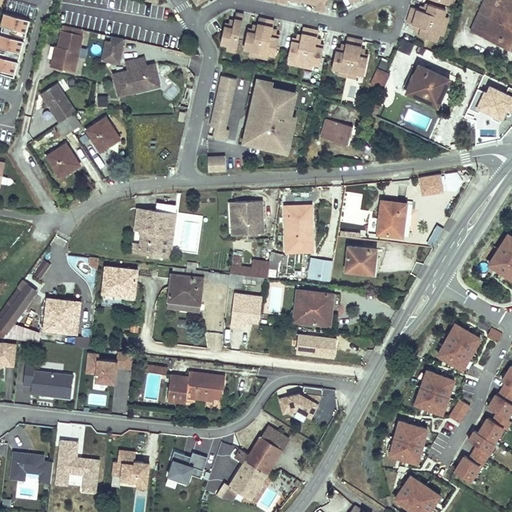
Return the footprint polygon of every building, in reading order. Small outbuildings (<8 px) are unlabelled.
[(324,0),(300,0),(311,3),(311,0),(316,2),(316,4),(314,10),(322,11),(324,0)] [(469,29),(511,48),(511,0),(481,0),(480,4),(469,29)] [(418,8),(410,6),(408,13),(440,23),(444,8),(425,2),(424,5),(420,4),(418,8)] [(30,21),(3,13),(0,24),(0,25),(2,26),(1,29),(26,36),(30,21)] [(440,23),(408,13),(406,21),(413,24),(412,28),(416,29),(415,33),(434,39),(440,23)] [(232,25),(228,24),(224,43),(230,44),(240,46),(246,16),(238,14),(237,22),(233,21),(232,25)] [(271,21),(264,20),(262,27),(258,26),(257,30),(254,29),(250,48),(255,49),(265,51),(271,21)] [(279,23),(271,21),(265,51),(274,53),(280,54),(284,36),(280,35),(281,31),(277,30),(279,23)] [(84,30),(62,26),(61,31),(82,36),(84,30)] [(313,30),(306,28),(304,36),(300,35),(299,39),(296,38),(292,57),(298,58),(307,60),(313,30)] [(321,31),(313,30),(307,60),(316,62),(322,63),(326,44),(322,44),(323,40),(319,39),(321,31)] [(55,60),(52,59),(50,67),(75,72),(82,36),(61,31),(58,47),(55,60)] [(25,41),(0,34),(0,50),(20,57),(25,41)] [(125,40),(106,36),(101,60),(121,64),(125,40)] [(349,69),(355,39),(348,37),(346,45),(342,44),(341,48),(338,47),(334,65),(339,67),(349,69)] [(410,53),(414,43),(402,38),(398,48),(410,53)] [(361,48),(363,40),(355,39),(349,69),(358,71),(364,72),(368,53),(364,53),(365,49),(361,48)] [(437,52),(424,47),(419,58),(432,64),(437,52)] [(451,58),(452,50),(445,48),(444,55),(443,60),(450,60),(451,58)] [(201,60),(182,55),(182,59),(201,63),(201,60)] [(19,62),(0,56),(0,72),(14,77),(19,62)] [(147,67),(145,57),(127,61),(129,71),(112,75),(117,98),(135,93),(134,89),(150,86),(160,80),(157,65),(147,67)] [(443,77),(414,64),(403,90),(436,105),(442,92),(437,90),(443,77)] [(390,74),(377,69),(370,84),(384,90),(390,74)] [(511,88),(485,75),(468,108),(479,113),(480,111),(501,121),(506,111),(511,114),(511,113),(511,88)] [(224,131),(233,80),(219,77),(209,128),(214,129),(213,139),(225,141),(227,131),(224,131)] [(162,88),(160,80),(150,86),(134,89),(135,93),(162,88)] [(256,129),(257,123),(252,122),(259,86),(268,88),(269,83),(255,80),(243,144),(247,145),(251,128),(256,129)] [(58,84),(41,94),(59,123),(73,115),(76,113),(58,84)] [(289,116),(292,102),(289,101),(291,92),(268,88),(259,86),(252,122),(257,123),(256,129),(251,128),(247,145),(282,152),(289,116)] [(108,96),(98,96),(98,107),(108,107),(108,96)] [(59,123),(60,125),(67,135),(80,126),(73,115),(59,123)] [(287,153),(294,117),(289,116),(282,152),(287,153)] [(106,117),(88,129),(103,152),(112,146),(110,142),(119,136),(106,117)] [(354,127),(327,119),(322,137),(349,145),(354,127)] [(52,148),(58,139),(49,133),(43,142),(52,148)] [(68,143),(48,157),(62,178),(73,171),(71,167),(80,161),(68,143)] [(227,171),(226,156),(209,157),(209,172),(222,171),(224,171),(227,171)] [(441,174),(420,178),(423,196),(444,192),(441,174)] [(261,201),(230,202),(232,236),(263,234),(261,201)] [(408,204),(380,201),(377,233),(404,236),(408,204)] [(303,217),(312,217),(312,205),(303,206),(303,217)] [(284,251),(312,251),(312,217),(303,217),(303,206),(284,206),(284,214),(290,214),(290,235),(284,235),(284,251)] [(141,231),(139,253),(160,255),(162,234),(167,234),(171,234),(172,216),(172,213),(136,210),(136,211),(134,230),(141,231)] [(443,228),(437,225),(429,242),(435,245),(443,228)] [(511,237),(507,234),(489,264),(511,278),(511,237)] [(379,252),(348,247),(344,273),(375,278),(379,252)] [(98,258),(90,258),(89,265),(97,269),(98,258)] [(41,280),(52,265),(45,259),(34,274),(41,280)] [(274,264),(258,262),(257,269),(257,277),(263,278),(273,278),(274,264)] [(332,264),(314,262),(312,280),(330,282),(332,264)] [(137,271),(104,266),(102,293),(134,298),(137,271)] [(173,268),(172,267),(171,273),(203,277),(203,271),(194,270),(173,268)] [(257,269),(247,268),(247,276),(257,277),(257,269)] [(203,277),(171,273),(167,301),(199,306),(203,277)] [(235,274),(230,273),(229,286),(241,287),(242,278),(242,275),(240,275),(235,274)] [(5,333),(8,335),(38,292),(35,290),(36,289),(22,280),(0,311),(0,337),(3,337),(5,333)] [(332,296),(294,292),(290,322),(328,327),(332,296)] [(235,295),(228,294),(226,307),(234,308),(235,295)] [(242,316),(260,318),(262,298),(235,295),(234,308),(232,322),(232,325),(241,326),(242,323),(242,316)] [(46,300),(43,331),(69,334),(72,303),(72,301),(46,297),(46,300)] [(72,303),(69,334),(78,335),(81,304),(81,302),(72,301),(72,303)] [(199,306),(167,301),(167,307),(199,311),(199,306)] [(216,322),(225,322),(225,306),(217,305),(216,322)] [(242,316),(242,323),(260,325),(260,318),(242,316)] [(483,338),(454,323),(436,356),(464,372),(483,338)] [(139,325),(131,324),(130,333),(138,333),(139,325)] [(491,328),(487,336),(498,342),(502,334),(491,328)] [(220,349),(224,335),(214,332),(210,346),(220,349)] [(338,338),(298,334),(296,354),(336,358),(338,338)] [(76,345),(89,347),(90,338),(77,336),(76,345)] [(0,342),(0,368),(6,366),(14,367),(17,344),(1,342),(0,342)] [(88,353),(86,374),(97,375),(96,383),(117,386),(119,368),(131,369),(133,353),(117,352),(116,362),(99,360),(100,355),(88,353)] [(23,385),(31,386),(31,393),(71,397),(74,375),(35,370),(36,364),(26,363),(23,385)] [(166,373),(167,366),(147,364),(146,371),(166,373)] [(511,364),(502,380),(506,382),(499,395),(496,394),(489,406),(499,412),(493,421),(488,418),(479,433),(475,430),(469,440),(477,445),(469,458),(465,455),(456,471),(471,480),(480,465),(482,466),(497,442),(495,440),(503,427),(506,428),(511,420),(507,417),(511,409),(511,402),(510,402),(511,398),(511,364)] [(457,378),(427,368),(414,405),(444,415),(457,378)] [(187,403),(188,397),(222,401),(225,375),(189,370),(189,375),(171,373),(168,400),(187,403)] [(299,393),(278,398),(282,414),(297,410),(310,418),(318,403),(299,393)] [(428,428),(398,419),(388,457),(418,465),(428,428)] [(269,443),(255,466),(266,473),(289,440),(265,425),(259,435),(269,443)] [(250,498),(266,473),(255,466),(269,443),(259,435),(247,454),(238,449),(233,458),(241,463),(239,467),(233,477),(228,485),(237,490),(250,498)] [(78,457),(80,441),(61,439),(58,458),(55,485),(69,486),(70,474),(85,475),(83,492),(97,493),(101,459),(78,457)] [(120,449),(118,461),(114,461),(112,475),(122,476),(121,481),(137,483),(136,488),(148,490),(149,484),(150,484),(152,463),(136,461),(137,451),(120,449)] [(208,457),(193,452),(192,457),(175,451),(172,459),(174,460),(169,477),(190,484),(193,475),(201,477),(208,457)] [(49,483),(51,463),(42,461),(43,456),(13,452),(9,478),(49,483)] [(410,473),(392,500),(410,511),(429,511),(442,495),(410,473)] [(231,501),(237,490),(228,485),(220,496),(231,501)]
